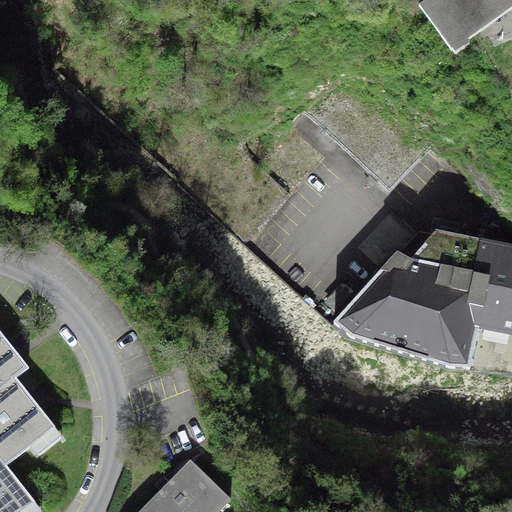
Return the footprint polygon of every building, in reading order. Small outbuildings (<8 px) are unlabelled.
[(511,0),(448,0),(478,40),(506,19),(511,14),(511,0)] [(305,114),(390,193),(410,170),(430,149),(346,71),(326,91),(305,114)] [(321,197),(267,149),(265,146),(263,143),(262,140),(262,136),(262,133),(263,129),(265,126),(268,124),(271,122),(274,121),(277,120),(281,120),(284,121),(287,122),(290,124),(296,118),(301,111),(299,109),(296,107),(292,105),(286,103),(281,102),(277,102),(272,103),(266,104),(261,107),(256,110),(252,115),(248,121),(246,125),(244,131),(244,136),(244,140),(245,146),(248,152),(252,158),(259,164),(290,193),(245,245),(265,264),(321,197)] [(449,369),(470,370),(478,329),(511,335),(511,250),(435,235),(434,236),(418,232),(398,255),(396,255),(392,260),(334,324),(352,339),(449,369)] [(0,390),(15,379),(27,369),(0,334),(0,390)] [(53,428),(15,379),(0,390),(0,460),(5,466),(53,428)] [(0,511),(21,511),(34,503),(5,466),(0,460),(0,511)] [(140,511),(218,511),(230,501),(190,461),(140,511)]
